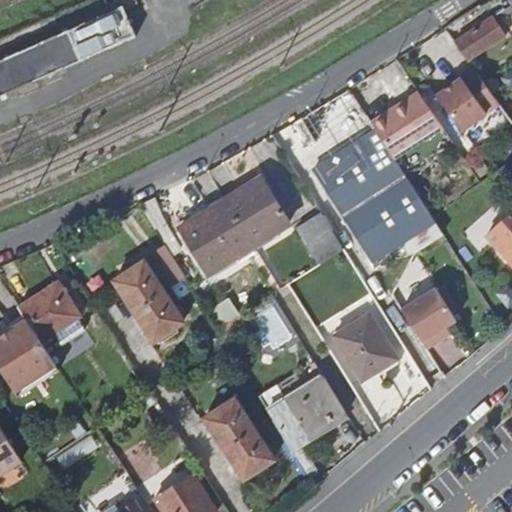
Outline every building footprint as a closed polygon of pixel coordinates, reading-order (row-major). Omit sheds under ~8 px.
[(511,0),(491,0),(488,2),(494,11),(499,8),(501,15),(511,7),(511,0)] [(0,90),(135,30),(121,1),(0,54),(0,90)] [(494,20),(459,43),(472,62),(507,38),(494,20)] [(461,77),(437,94),(462,129),(486,112),(461,77)] [(304,115),(290,124),(306,151),(366,112),(349,86),(348,86),(304,115)] [(443,126),(419,91),(371,119),(377,129),(394,155),(443,126)] [(273,135),(290,161),(306,151),(290,124),(273,135)] [(373,261),(436,220),(433,216),(394,155),(377,129),(314,170),(373,261)] [(227,200),(255,245),(291,223),(263,177),(227,200)] [(502,199),(475,223),(484,232),(510,209),(502,199)] [(183,228),(210,273),(255,245),(227,200),(183,228)] [(297,226),(321,264),(345,249),(322,211),(297,226)] [(511,213),(487,234),(511,264),(511,213)] [(117,280),(155,340),(185,321),(147,261),(117,280)] [(434,281),(400,303),(429,349),(444,340),(439,333),(458,321),(434,281)] [(20,307),(44,343),(82,318),(59,282),(20,307)] [(337,335),(365,380),(400,358),(372,314),(337,335)] [(44,343),(28,319),(0,336),(0,363),(17,391),(58,365),(44,343)] [(261,398),(293,449),(350,414),(326,375),(288,399),(280,387),(261,398)] [(207,420),(246,481),(276,462),(237,401),(207,420)] [(0,492),(31,472),(23,459),(0,423),(0,492)] [(157,503),(162,511),(216,511),(194,478),(157,503)]
